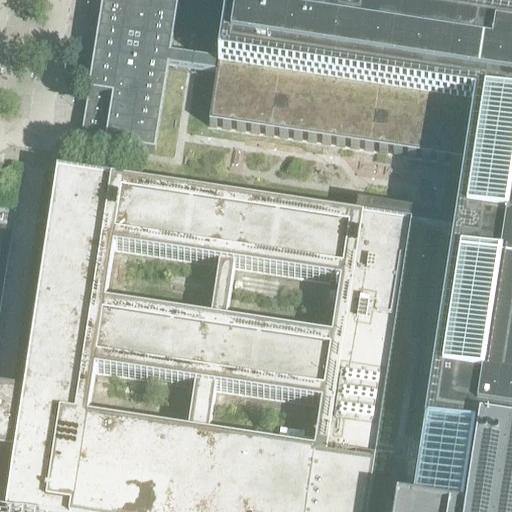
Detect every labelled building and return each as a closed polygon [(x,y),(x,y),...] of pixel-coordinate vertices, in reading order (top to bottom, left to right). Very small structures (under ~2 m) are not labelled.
[(178,9),(153,6),(128,2),(118,0),(103,0),(89,90),(87,99),(83,129),(80,145),(104,148),(103,161),(103,170),(102,183),(114,185),(116,172),(116,163),(117,151),(124,152),(143,155),(155,156),(168,71),(170,59),(178,9)] [(511,511),(511,30),(469,23),(472,0),(419,0),(417,15),(315,0),(228,0),(219,66),(217,79),(209,129),(466,167),(457,222),(455,235),(424,438),(412,511),(511,511)] [(219,66),(170,59),(168,71),(217,79),(219,66)] [(102,183),(59,177),(56,177),(50,219),(23,394),(13,456),(9,481),(5,511),(369,511),(374,473),(394,344),(411,231),(408,230),(368,224),(355,222),(133,188),(114,185),(102,183)] [(0,390),(0,454),(13,456),(23,394),(0,390)]
